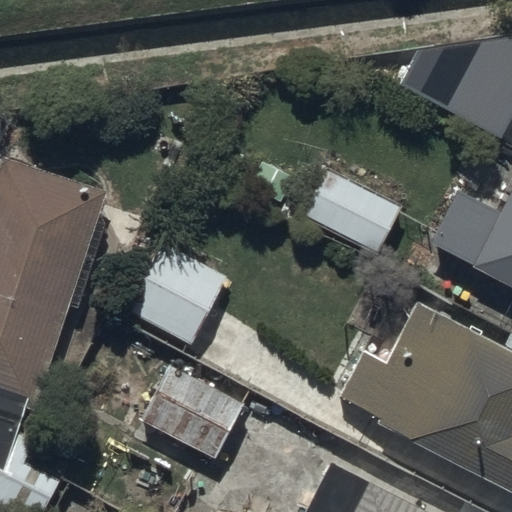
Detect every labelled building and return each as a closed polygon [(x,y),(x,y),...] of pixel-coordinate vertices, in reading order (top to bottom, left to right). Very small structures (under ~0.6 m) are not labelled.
[(499,136),(511,111),(511,36),(421,48),(402,83),(499,136)] [(3,151),(0,159),(0,392),(33,404),(105,184),(3,151)] [(309,216),(367,248),(393,201),(335,169),(309,216)] [(426,237),(511,283),(511,189),(501,209),(455,184),(426,237)] [(158,239),(128,306),(190,334),(221,268),(158,239)] [(368,349),(341,394),(507,492),(511,484),(511,348),(426,298),(389,361),(368,349)] [(169,361),(137,423),(213,462),(245,400),(169,361)] [(425,511),(330,461),(302,511),(425,511)]
